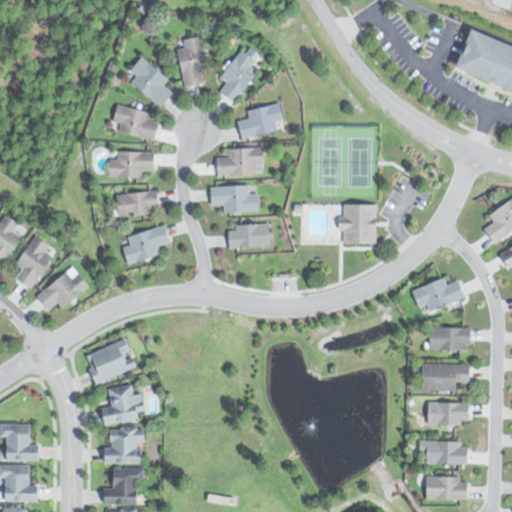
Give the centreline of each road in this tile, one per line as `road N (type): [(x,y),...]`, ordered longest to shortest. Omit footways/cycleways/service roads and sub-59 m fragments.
road 1 (residential): [(473,151),(421,246),(359,290),(278,307),(204,295),(133,302),(0,377)]
road 2 (residential): [(489,511),(495,311),(472,259),(436,227)]
road 3 (tertiary): [(315,0),(363,74),(428,129)]
road 4 (residential): [(204,295),(181,174),(196,128)]
road 5 (residential): [(42,351),(69,411),(70,511)]
